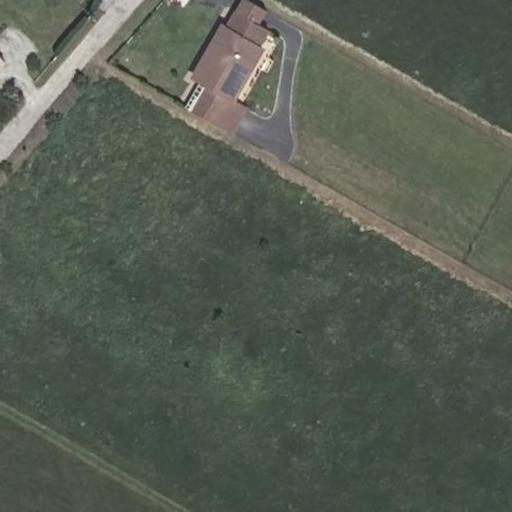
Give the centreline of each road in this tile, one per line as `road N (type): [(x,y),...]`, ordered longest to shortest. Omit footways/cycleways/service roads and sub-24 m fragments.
road 1 (track): [(0,397),(188,511)]
road 2 (residential): [(0,151),(130,0)]
